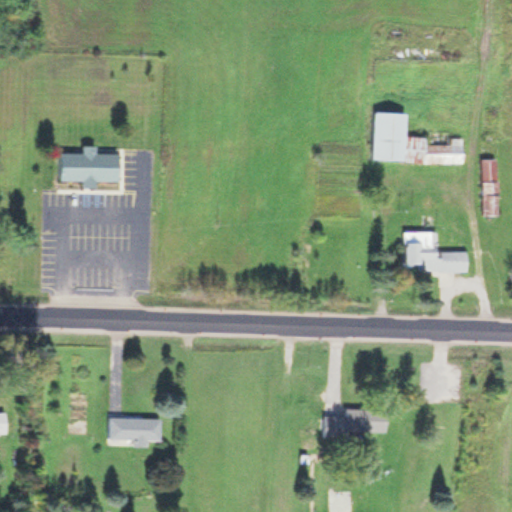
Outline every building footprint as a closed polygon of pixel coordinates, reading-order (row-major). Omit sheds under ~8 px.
[(450,142),(419,141),(419,134),(397,134),(398,110),(366,109),(365,159),(455,161),(455,137),(450,137),(450,142)] [(52,150),(52,178),(76,179),(76,185),(88,185),(88,178),(110,178),(111,150),(89,150),(89,144),(75,143),(75,150),(52,150)] [(474,212),(489,212),(489,157),(474,157),(474,212)] [(396,228),(396,261),(407,262),(407,268),(458,268),(458,248),(428,248),(428,228),(396,228)] [(338,427),(376,429),(377,409),(336,407),(336,414),(315,413),(314,436),(337,438),(338,427)] [(125,444),(139,444),(139,439),(153,439),(153,416),(101,415),(100,437),(125,438),(125,444)]
